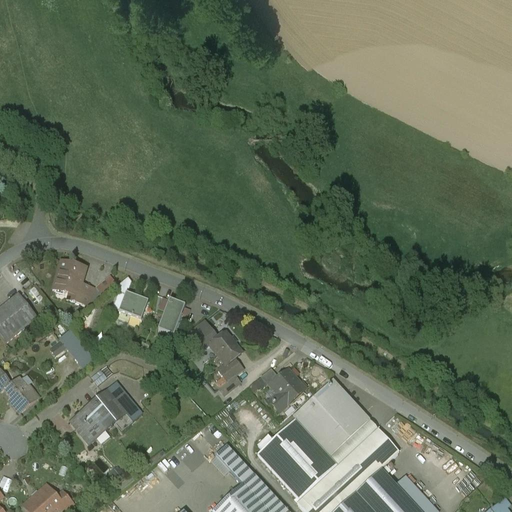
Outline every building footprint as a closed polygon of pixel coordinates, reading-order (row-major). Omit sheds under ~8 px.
[(85,272),(62,265),(55,291),(77,297),(77,298),(80,288),(85,272)] [(95,292),(80,288),(77,298),(77,297),(75,304),(89,308),(95,292)] [(118,312),(124,297),(118,295),(112,310),(118,312)] [(147,304),(125,296),(124,297),(118,312),(118,313),(140,321),(147,304)] [(18,297),(0,311),(0,340),(5,347),(37,321),(18,297)] [(183,308),(168,303),(157,331),(172,337),(183,308)] [(225,336),(218,342),(208,329),(195,340),(205,352),(211,348),(226,367),(234,361),(241,356),(225,336)] [(59,358),(70,349),(87,371),(99,362),(76,331),(52,349),(59,358)] [(226,367),(217,373),(218,374),(211,379),(220,391),(227,385),(227,386),(235,379),(243,373),(234,361),(226,367),(226,368),(226,367)] [(271,372),(261,380),(270,391),(271,390),(270,390),(279,381),(271,372)] [(19,382),(12,388),(0,373),(0,386),(4,391),(13,402),(12,407),(20,416),(36,403),(37,398),(32,393),(28,392),(19,382)] [(279,381),(270,390),(271,390),(278,397),(270,405),(280,416),(306,392),(288,373),(279,381)] [(100,374),(91,381),(98,389),(106,381),(100,374)] [(235,379),(227,386),(227,385),(220,391),(219,392),(223,397),(239,385),(235,379)] [(333,383),(293,420),(296,423),(301,429),(341,393),(333,383)] [(136,409),(122,392),(121,393),(116,386),(107,394),(126,418),(133,425),(142,418),(136,410),(136,409)] [(341,393),(301,429),(330,461),(370,424),(341,393)] [(126,418),(107,394),(86,411),(105,434),(106,434),(126,418)] [(87,411),(71,424),(89,446),(105,434),(87,411)] [(301,429),(296,423),(257,458),(300,505),(297,508),(301,511),(339,511),(355,498),(401,455),(379,431),(338,470),(330,461),(301,429)] [(227,446),(216,456),(244,485),(254,475),(227,446)] [(415,511),(381,474),(378,478),(355,498),(368,511),(415,511)] [(286,511),(254,475),(244,485),(214,511),(286,511)] [(47,488),(24,509),(26,511),(52,511),(57,508),(61,504),(58,500),(47,488)] [(71,511),(75,509),(64,495),(58,500),(61,504),(57,508),(60,511),(71,511)] [(368,511),(355,498),(339,511),(368,511)] [(505,502),(492,511),(506,511),(510,509),(505,502)]
